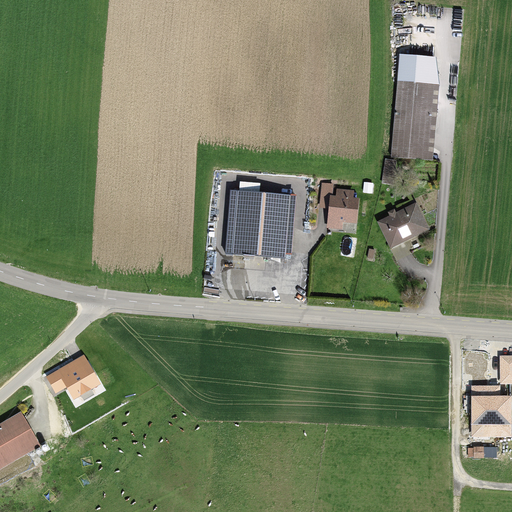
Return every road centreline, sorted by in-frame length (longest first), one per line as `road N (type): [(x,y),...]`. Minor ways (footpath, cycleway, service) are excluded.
road 1 (primary): [(452,326),(96,296)]
road 2 (residential): [(452,326),(457,484),(511,488)]
road 3 (tertiary): [(96,296),(79,324),(0,396)]
